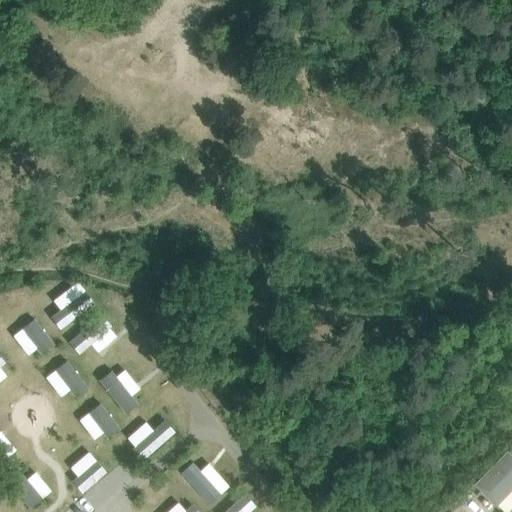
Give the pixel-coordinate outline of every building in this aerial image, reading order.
[(60,309),(51,317),(61,329),(94,303),(85,290),(60,309)] [(102,315),(69,342),(79,354),(91,344),(109,328),(112,326),(102,315)] [(34,319),(22,328),(22,329),(37,348),(41,354),(54,344),(34,319)] [(67,361),(55,370),(55,371),(69,390),(74,396),(86,386),(67,361)] [(112,371),(100,380),(126,414),(138,404),(131,396),(116,377),(112,371)] [(100,403),(88,413),(103,432),(107,438),(120,428),(100,403)] [(135,446),(132,448),(143,460),(175,432),(165,420),(153,430),(135,446)] [(473,485),(495,507),(511,489),(511,456),(506,451),(473,485)] [(78,476),(72,481),(82,493),(106,472),(96,460),(78,476)] [(193,462),(181,473),(209,505),(221,494),(221,493),(201,471),(193,462)] [(22,474),(11,484),(31,508),(43,498),(27,479),(22,474)] [(245,494),(224,511),(249,511),(256,506),(245,494)]
